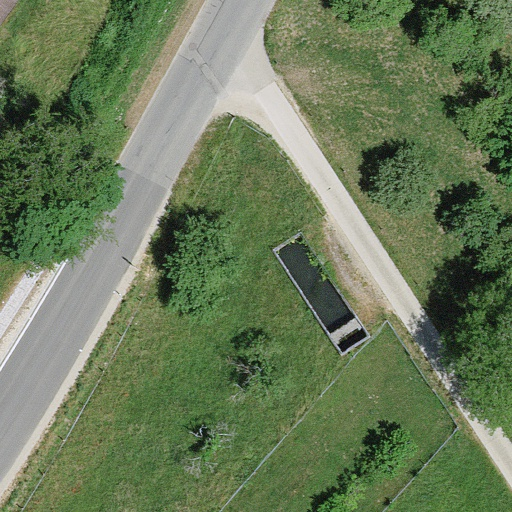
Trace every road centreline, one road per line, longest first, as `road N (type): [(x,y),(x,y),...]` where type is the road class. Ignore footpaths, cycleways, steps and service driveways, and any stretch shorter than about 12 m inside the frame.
road 1 (track): [(511,465),(293,128),(258,81),(220,51)]
road 2 (tertiary): [(0,412),(142,190),(248,0)]
